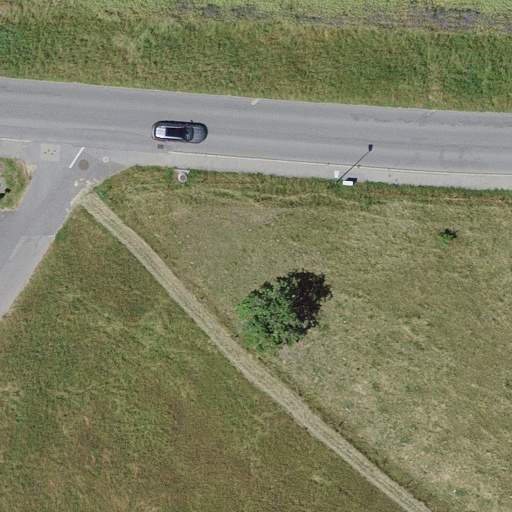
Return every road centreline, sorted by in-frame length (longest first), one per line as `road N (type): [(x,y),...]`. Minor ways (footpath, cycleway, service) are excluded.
road 1 (tertiary): [(511,148),(99,118)]
road 2 (residential): [(0,270),(99,118)]
